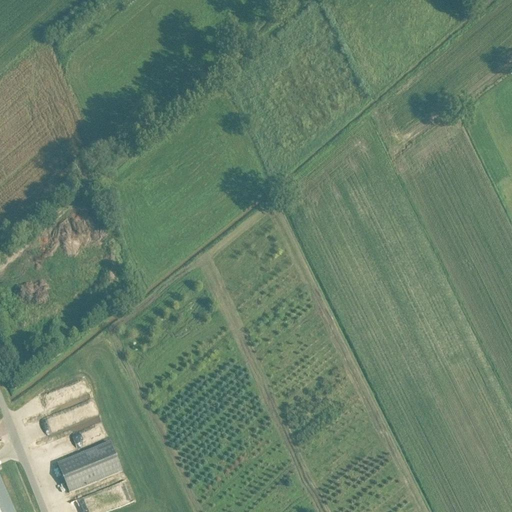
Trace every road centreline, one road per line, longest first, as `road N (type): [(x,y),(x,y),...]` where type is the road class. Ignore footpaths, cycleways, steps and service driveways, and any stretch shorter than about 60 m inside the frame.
road 1 (track): [(0,267),(305,0)]
road 2 (unclassified): [(44,511),(0,398)]
